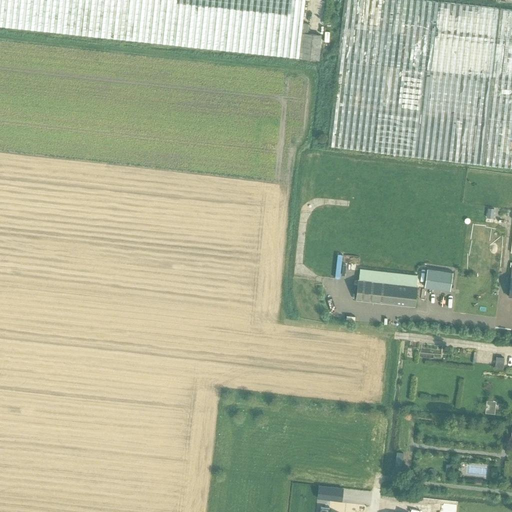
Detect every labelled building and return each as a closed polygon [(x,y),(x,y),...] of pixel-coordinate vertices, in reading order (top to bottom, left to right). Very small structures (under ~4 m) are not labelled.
[(0,0),(0,26),(299,58),(301,33),(302,29),(304,0),(0,0)] [(344,0),(328,147),(511,168),(511,10),(418,0),(344,0)] [(301,33),(299,58),(318,60),(320,35),(304,33),(301,33)] [(416,286),(417,275),(416,275),(359,269),(358,280),(357,280),(355,300),(415,306),(417,286),(416,286)] [(424,288),(449,292),(452,274),(426,270),(424,288)] [(496,357),(495,368),(502,369),(504,358),(496,357)] [(397,452),(394,474),(400,475),(403,453),(397,452)] [(319,486),(317,498),(329,499),(331,487),(319,486)] [(300,491),(298,509),(306,510),(308,492),(300,491)]
